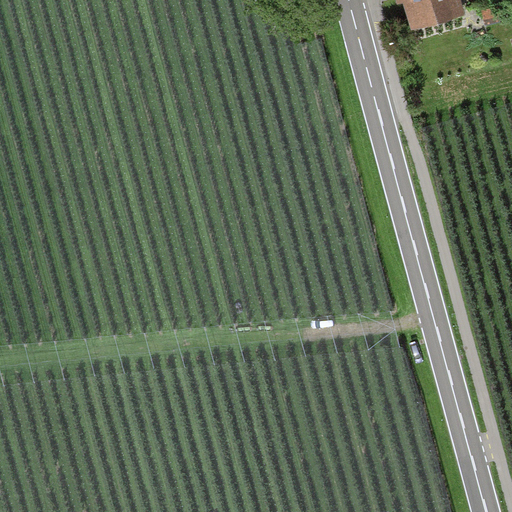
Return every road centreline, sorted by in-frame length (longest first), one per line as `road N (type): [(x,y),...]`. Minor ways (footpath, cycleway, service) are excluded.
road 1 (secondary): [(485,511),(346,0)]
road 2 (track): [(0,358),(433,321)]
